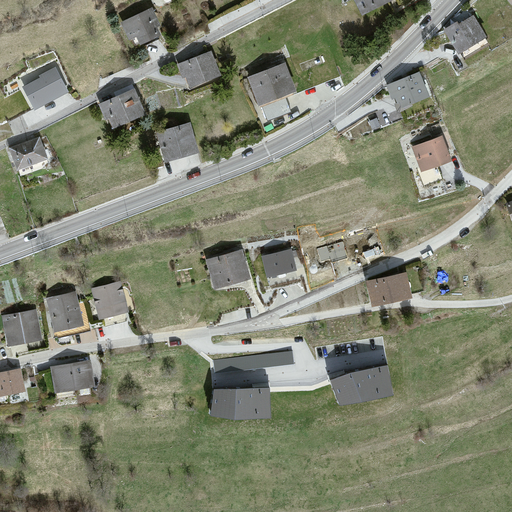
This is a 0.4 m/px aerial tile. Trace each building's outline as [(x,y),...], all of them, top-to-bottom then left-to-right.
[(357,0),(368,13),(394,0),(357,0)] [(153,10),(121,24),(136,48),(163,34),(153,10)] [(472,18),(444,31),(460,53),(485,38),(472,18)] [(211,53),(178,66),(189,89),(221,78),(211,53)] [(286,65),(247,76),(259,108),(297,93),(286,65)] [(21,89),(34,111),(67,93),(54,68),(21,89)] [(418,74),(387,85),(401,110),(431,96),(418,74)] [(134,91),(97,106),(114,129),(145,114),(134,91)] [(377,126),(389,119),(383,110),(371,117),(377,126)] [(191,123),(155,134),(165,162),(198,153),(191,123)] [(445,137),(410,151),(420,169),(450,160),(445,137)] [(38,140),(8,150),(18,169),(45,161),(38,140)] [(292,252),(263,260),(267,279),(296,275),(292,252)] [(244,254),(205,262),(216,290),(252,281),(244,254)] [(408,275),(368,279),(374,307),(411,295),(408,275)] [(123,286),(90,292),(99,323),(129,316),(123,286)] [(76,297),(47,301),(55,333),(83,328),(76,297)] [(36,313),(1,318),(8,347),(40,343),(36,313)] [(294,360),(293,348),(244,355),(246,367),(294,360)] [(90,363),(51,369),(59,394),(94,391),(90,363)] [(339,407),(393,393),(387,366),(351,373),(330,381),(339,407)] [(18,371),(0,374),(0,398),(24,392),(18,371)] [(269,389),(214,390),(211,415),(235,420),(271,418),(269,389)]
